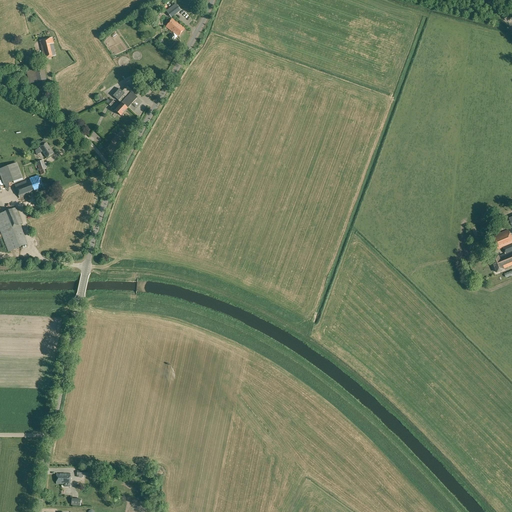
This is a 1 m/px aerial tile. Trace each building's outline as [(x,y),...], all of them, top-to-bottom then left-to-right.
[(171,17),(180,10),(176,4),(166,11),(171,17)] [(178,37),(185,29),(172,19),(166,27),(178,37)] [(44,58),(56,56),(53,43),(54,43),(52,38),(39,41),(44,58)] [(29,84),(46,80),(44,68),(26,71),(29,84)] [(134,92),(127,86),(122,91),(119,89),(113,96),(121,103),(122,103),(128,108),(137,97),(133,93),(134,92)] [(97,103),(103,100),(100,94),(94,97),(97,103)] [(140,98),(132,106),(139,113),(147,104),(140,98)] [(119,106),(115,103),(111,107),(115,111),(120,116),(127,109),(122,103),(119,106)] [(46,143),(44,140),(39,143),(41,146),(39,148),(40,149),(39,149),(38,149),(37,150),(39,153),(40,152),(42,151),(47,158),(53,153),(46,143)] [(36,162),(40,175),(47,173),(46,168),(48,167),(47,164),(45,164),(43,160),(36,162)] [(0,174),(4,185),(23,178),(17,162),(0,168),(0,174)] [(35,194),(44,190),(38,175),(29,179),(30,180),(15,185),(19,198),(35,192),(35,194)] [(0,231),(8,252),(28,244),(20,224),(22,223),(16,207),(0,213),(0,231)] [(511,265),(511,238),(509,231),(508,230),(491,237),(492,239),(497,250),(503,248),(505,254),(500,257),(499,255),(491,259),(497,273),(505,269),(504,269),(511,265)] [(70,484),(70,474),(56,474),(56,484),(70,484)]
